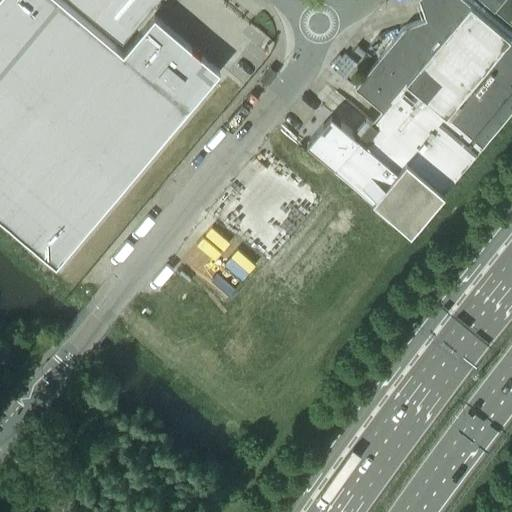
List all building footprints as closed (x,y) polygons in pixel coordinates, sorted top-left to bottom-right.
[(63,0),(0,0),(0,216),(55,263),(219,69),(201,54),(191,46),(154,14),(123,51),(63,0)] [(78,0),(91,10),(99,0),(78,0)] [(99,0),(91,10),(122,36),(152,0),(99,0)] [(410,230),(511,107),(511,38),(466,0),(418,0),(425,17),(404,25),(377,57),(354,85),(388,114),(377,127),(363,115),(354,126),(360,131),(357,135),(340,121),(322,122),(306,142),(410,230)] [(511,0),(485,0),(511,22),(511,0)] [(266,85),(276,73),(269,67),(259,79),(266,85)]
